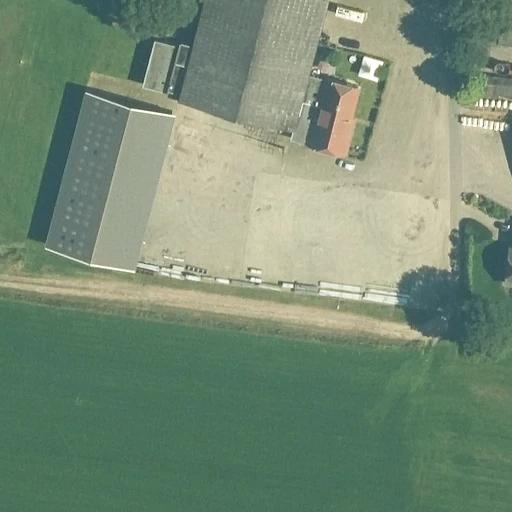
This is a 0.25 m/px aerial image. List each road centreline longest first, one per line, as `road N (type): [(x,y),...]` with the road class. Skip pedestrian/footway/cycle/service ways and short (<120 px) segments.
road 1 (track): [(0,274),(421,332),(446,320),(454,287)]
road 2 (unclassified): [(454,287),(454,0)]
